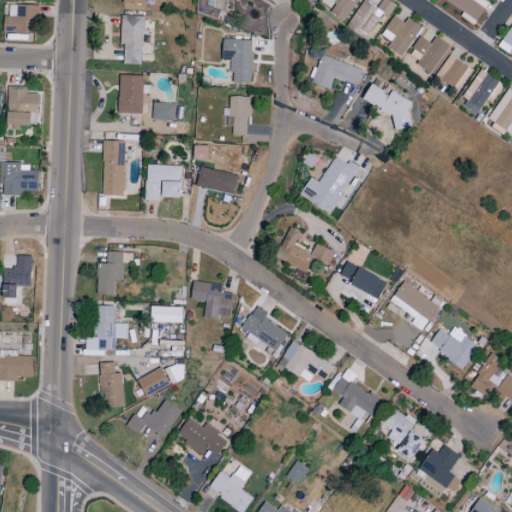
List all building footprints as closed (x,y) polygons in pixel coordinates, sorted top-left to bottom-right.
[(363,0),(346,27),(365,40),(382,14),(388,17),(396,6),(387,0),(382,0),(377,8),(363,0)] [(444,0),(445,0),(463,13),(460,17),(473,26),(489,3),(483,0),(444,0)] [(3,34),(36,34),(37,6),(9,5),(8,17),(3,17),(3,34)] [(143,17),(121,16),(120,45),(124,45),(123,65),(141,65),(143,17)] [(387,48),(402,57),(421,27),(407,18),(404,23),(393,16),(381,36),(391,42),(387,48)] [(511,25),(497,46),(511,56),(511,25)] [(409,55),(418,61),(416,65),(430,74),(447,46),(434,38),(431,44),(420,37),(409,55)] [(252,41),(222,40),(221,61),(231,61),(231,84),(251,84),(252,41)] [(472,71),(450,55),(435,76),(457,92),(472,71)] [(333,78),(355,86),(361,70),(320,56),(310,84),(329,91),(333,78)] [(479,114),(500,84),(480,70),(459,100),(479,114)] [(142,77),(119,76),(117,114),(141,114),(142,77)] [(401,129),(415,105),(390,91),(388,95),(371,85),(362,101),(394,119),(391,124),(401,129)] [(7,110),(37,110),(38,94),(26,94),(26,89),(7,88),(7,110)] [(502,134),(504,131),(509,134),(511,130),(511,92),(508,89),(485,122),(502,134)] [(232,136),(246,136),(247,117),(250,118),(250,97),(229,97),(228,116),(232,116),(232,136)] [(175,104),(152,103),(152,120),(174,121),(175,104)] [(30,126),(30,114),(6,113),(6,130),(20,131),(20,126),(30,126)] [(123,197),(124,142),(103,141),(101,196),(123,197)] [(357,169),(336,155),(318,183),(310,178),(299,195),(329,214),(357,169)] [(22,196),(22,191),(38,191),(38,171),(29,171),(28,164),(0,164),(0,185),(2,185),(2,196),(22,196)] [(145,199),(180,200),(181,167),(146,166),(145,199)] [(237,176),(200,168),(196,187),(233,195),(237,176)] [(275,258),(305,273),(312,259),(328,267),(335,253),(316,244),(310,255),(293,247),(301,232),(290,227),(275,258)] [(114,296),(114,282),(122,282),(123,264),(129,264),(130,253),(106,253),(106,264),(97,264),(96,296),(114,296)] [(31,257),(17,256),(17,269),(3,269),(2,299),(16,299),(17,287),(30,288),(31,257)] [(340,276),(352,281),(349,287),(377,298),(384,280),(345,264),(340,276)] [(230,317),(233,294),(220,293),(221,285),(192,282),(190,300),(205,302),(203,318),(218,320),(218,316),(230,317)] [(438,306),(402,283),(389,302),(414,319),(410,324),(422,332),(438,306)] [(287,335),(264,318),(267,314),(256,306),(241,328),(248,333),(245,338),(261,349),(264,345),(275,353),(287,335)] [(113,307),(95,307),(94,338),(85,338),(85,350),(114,351),(114,339),(126,339),(127,324),(113,324),(113,307)] [(181,323),(182,308),(150,307),(150,323),(181,323)] [(428,346),(463,369),(478,345),(452,329),(447,336),(438,330),(428,346)] [(278,363),(307,384),(313,375),(324,382),(334,369),(294,341),(278,363)] [(0,381),(17,382),(17,378),(31,378),(32,357),(17,357),(17,351),(0,351),(0,381)] [(511,368),(489,355),(468,388),(479,395),(480,395),(487,399),(490,394),(501,401),(504,397),(511,402),(511,368)] [(121,374),(114,374),(114,363),(99,363),(101,409),(123,408),(121,374)] [(180,364),(165,370),(170,385),(185,379),(180,364)] [(137,381),(146,398),(170,385),(160,368),(137,381)] [(338,406),(365,424),(381,401),(349,381),(353,375),(349,372),(344,379),(337,374),(327,388),(343,399),(338,406)] [(165,438),(181,410),(164,400),(155,416),(146,411),(140,419),(132,415),(125,427),(139,435),(144,426),(165,438)] [(409,431),(415,422),(391,407),(381,424),(391,430),(386,438),(398,445),(394,451),(410,462),(423,441),(409,431)] [(217,455),(227,440),(205,425),(202,429),(188,419),(176,437),(202,455),(207,449),(217,455)] [(453,493),(461,481),(448,473),(459,456),(443,446),(438,453),(431,449),(415,476),(442,493),(446,488),(453,493)] [(299,485),(307,468),(294,462),(286,479),(299,485)] [(240,490),(245,482),(233,473),(229,478),(220,472),(207,489),(239,511),(243,511),(253,498),(240,490)] [(498,511),(478,499),(469,511),(498,511)] [(293,511),(281,504),(277,510),(264,502),(256,511),(293,511)]
